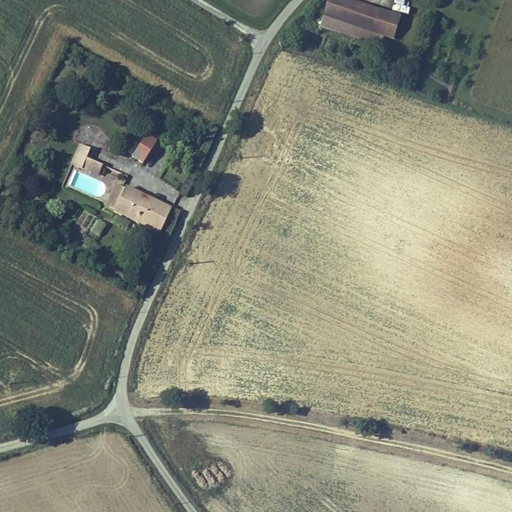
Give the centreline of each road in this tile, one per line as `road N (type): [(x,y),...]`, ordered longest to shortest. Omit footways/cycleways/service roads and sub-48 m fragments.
road 1 (tertiary): [(123,411),(125,365),(144,308),(264,41),(297,0)]
road 2 (track): [(123,411),(202,410),(333,429),(511,471)]
road 3 (unclassified): [(0,448),(123,411)]
road 4 (tertiary): [(193,511),(123,411)]
